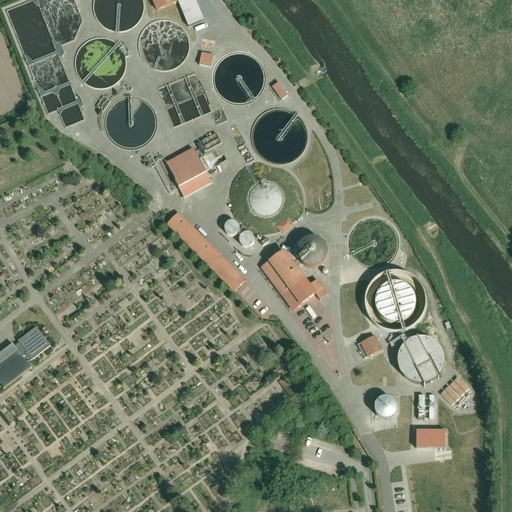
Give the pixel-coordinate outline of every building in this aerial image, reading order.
[(152,0),(158,13),(181,4),(179,0),(152,0)] [(211,50),(201,49),(200,57),(209,59),(211,50)] [(47,82),(37,85),(46,115),(59,111),(64,128),(83,122),(63,60),(56,62),(58,70),(52,72),(54,78),(47,80),(47,82)] [(276,82),(269,88),(279,101),(287,95),(276,82)] [(210,183),(193,150),(167,164),(185,197),(210,183)] [(280,193),(277,189),(272,187),(267,186),(261,187),(257,189),(253,193),(250,198),(250,204),(251,209),(254,214),(259,217),(264,219),(270,219),(275,217),(279,213),(282,209),(283,203),(282,198),(280,193)] [(168,226),(235,294),(247,282),(180,214),(168,226)] [(284,236),(295,227),(288,219),(277,228),(284,236)] [(254,227),(220,224),(220,234),(235,236),(234,247),(252,248),(254,227)] [(298,254),(298,259),(301,263),(304,267),(309,269),(314,269),(319,268),(323,266),(326,262),(328,257),(328,252),(327,247),(324,243),(319,240),(315,239),(310,239),(305,241),(301,245),(299,249),(298,254)] [(262,270),(293,312),(317,295),(285,253),(262,270)] [(370,320),(376,328),(385,333),(396,335),(406,334),(415,329),(422,322),(426,313),(427,303),(425,294),(420,285),(413,279),(404,275),(394,274),(385,276),(376,282),(369,290),(366,300),(366,310),(370,320)] [(0,355),(0,384),(5,391),(32,370),(26,361),(29,358),(31,361),(51,346),(37,328),(18,342),(20,344),(15,348),(13,346),(0,355)] [(361,345),(368,359),(382,352),(375,338),(361,345)] [(398,360),(398,367),(401,375),(405,381),(412,385),(419,387),(427,386),(434,383),(440,378),(444,371),(445,364),(444,356),(440,349),(435,344),(427,341),(420,340),(412,342),(406,346),(401,352),(398,360)] [(455,379),(448,386),(460,397),(467,389),(455,379)] [(422,421),(434,421),(434,397),(416,397),(416,417),(422,417),(422,421)] [(378,418),(380,421),(384,422),(388,423),(392,422),(395,420),(397,417),(399,414),(399,410),(398,406),(396,403),(393,401),(389,399),(385,399),(381,401),(378,403),(376,407),(375,410),(376,414),(378,418)] [(447,451),(447,432),(418,432),(417,451),(447,451)]
